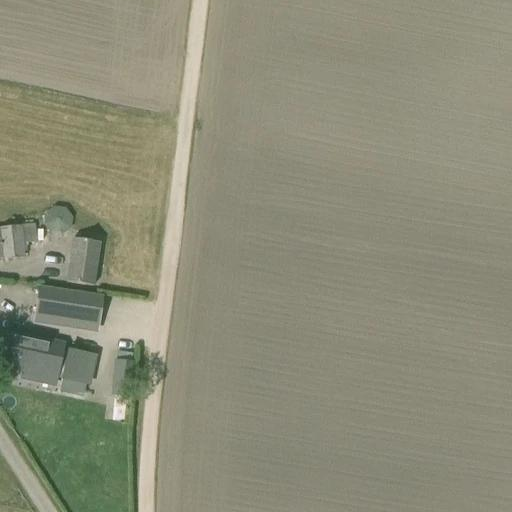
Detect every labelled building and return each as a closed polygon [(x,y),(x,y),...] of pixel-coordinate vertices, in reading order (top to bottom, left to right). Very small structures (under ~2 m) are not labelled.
[(65,210),(53,208),(44,215),(43,226),(50,236),(61,237),(70,230),(72,219),(65,210)] [(35,244),(34,226),(0,228),(0,262),(1,262),(1,260),(23,258),(22,245),(35,244)] [(92,288),(100,245),(73,240),(65,283),(92,288)] [(102,299),(38,288),(34,314),(98,324),(102,299)] [(63,348),(63,346),(0,332),(0,361),(23,367),(24,366),(39,369),(37,379),(56,383),(57,377),(83,382),(89,353),(63,348)] [(84,395),(86,387),(63,381),(61,390),(84,395)]
